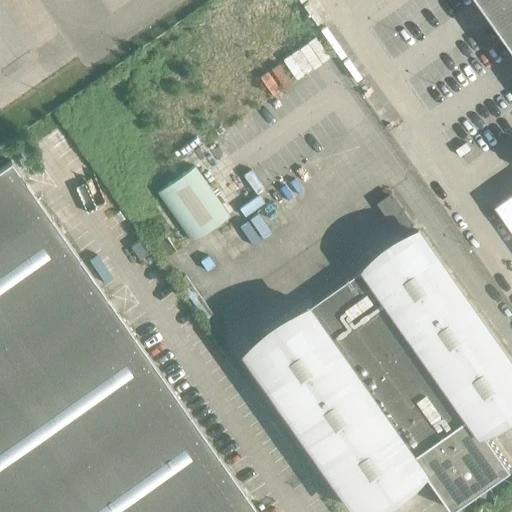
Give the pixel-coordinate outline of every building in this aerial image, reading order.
[(511,0),(482,0),(511,42),(511,0)] [(0,167),(0,511),(256,511),(258,511),(10,160),(0,167)] [(193,166),(157,191),(192,241),(228,215),(193,166)] [(511,194),(496,206),(511,228),(511,194)] [(399,235),(414,225),(403,209),(388,219),(399,235)] [(511,363),(418,231),(363,270),(250,349),(364,511),(370,511),(426,473),(453,511),(511,469),(485,431),(511,412),(511,363)]
